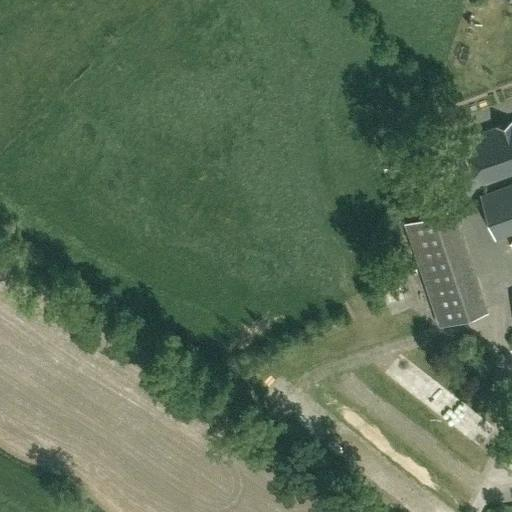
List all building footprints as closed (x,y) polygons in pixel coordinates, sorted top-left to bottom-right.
[(511,118),(462,137),(477,184),(511,172),(511,118)] [(511,186),(479,197),(493,238),(511,231),(511,186)] [(439,325),(488,309),(453,204),(404,221),(439,325)] [(358,406),(375,399),(369,384),(352,390),(358,406)] [(446,418),(473,438),(487,419),(460,400),(446,418)]
